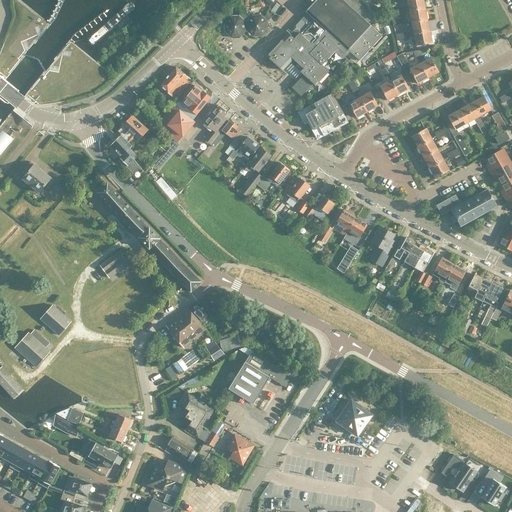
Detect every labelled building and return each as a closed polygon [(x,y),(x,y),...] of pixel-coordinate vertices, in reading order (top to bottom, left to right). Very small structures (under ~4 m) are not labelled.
[(290,63),(302,74),(291,86),(302,97),(317,80),(319,82),(329,71),(348,50),(359,60),(381,36),(368,23),(374,17),(358,2),(355,0),(312,0),(302,11),(306,14),(288,33),(267,56),(282,71),(290,63)] [(425,8),(424,0),(423,0),(406,0),(409,11),(425,8)] [(131,3),(127,4),(91,35),(88,40),(92,44),(95,42),(133,10),(135,7),(131,3)] [(287,12),(282,7),(267,20),(272,26),(287,12)] [(411,22),(427,19),(425,8),(409,11),(411,22)] [(230,16),(227,19),(224,23),(224,32),(231,38),(240,38),(246,31),(252,37),(262,37),(268,30),(267,21),(261,15),(252,15),(246,22),(239,16),(230,16)] [(414,34),(430,31),(427,19),(411,22),(414,34)] [(430,31),(414,34),(416,46),(432,43),(430,31)] [(213,43),(229,54),(234,48),(217,36),(213,43)] [(413,51),(413,53),(417,59),(423,55),(420,50),(413,51)] [(394,52),(382,59),(384,63),(396,56),(394,52)] [(396,56),(404,71),(409,69),(417,84),(428,78),(420,63),(410,68),(409,67),(410,67),(402,53),(396,56)] [(428,78),(439,72),(431,57),(420,63),(428,78)] [(379,60),(388,75),(390,74),(384,63),(382,59),(381,59),(379,60)] [(385,77),(388,75),(379,60),(377,61),(366,67),(367,68),(365,69),(367,73),(369,71),(368,71),(370,70),(369,68),(375,64),(376,65),(377,64),(379,66),(385,77)] [(191,81),(184,74),(176,67),(159,86),(175,99),(191,81)] [(398,95),(409,89),(401,74),(390,80),(398,95)] [(349,79),(357,93),(359,91),(353,80),(351,77),(349,78),(350,79),(349,79)] [(354,94),(357,93),(349,79),(347,80),(348,83),(354,94)] [(387,100),(398,95),(390,80),(379,86),(387,100)] [(196,86),(182,102),(197,114),(210,97),(207,95),(197,86),(196,86)] [(359,97),(367,112),(378,106),(370,91),(359,97)] [(501,101),(511,94),(510,92),(499,98),(501,101)] [(344,116),(343,114),(332,93),(298,112),(305,125),(309,122),(319,139),(348,123),(347,121),(351,118),(348,114),(344,116)] [(511,94),(501,101),(499,101),(501,104),(505,112),(509,110),(505,102),(511,97),(511,94)] [(479,117),(491,110),(483,96),(471,103),(479,117)] [(357,118),(367,112),(359,97),(346,104),(354,118),(356,117),(357,118)] [(159,123),(156,125),(166,134),(178,143),(180,141),(195,123),(192,121),(197,114),(182,102),(178,100),(173,105),(160,121),(159,123)] [(487,131),(479,117),(471,103),(460,109),(467,123),(474,120),(482,134),(487,131)] [(215,105),(202,122),(212,130),(204,140),(210,144),(220,131),(228,121),(224,117),(226,114),(223,112),(225,110),(219,105),(217,107),(215,105)] [(447,116),(452,124),(447,126),(464,156),(470,153),(459,134),(458,135),(455,130),(467,123),(460,109),(447,116)] [(500,131),(507,127),(498,112),(491,116),(500,131)] [(132,146),(139,139),(147,130),(132,116),(117,131),(120,135),(128,142),(132,146)] [(229,156),(240,142),(235,139),(242,130),(230,120),(222,131),(233,140),(229,146),(230,147),(226,153),(229,156)] [(436,136),(447,130),(446,127),(435,133),(436,136)] [(417,147),(432,139),(426,128),(411,136),(417,147)] [(447,130),(436,136),(438,139),(449,133),(447,130)] [(215,148),(225,135),(221,131),(210,145),(215,148)] [(499,145),(509,139),(505,131),(494,137),(499,145)] [(4,133),(0,137),(0,152),(11,139),(4,133)] [(132,173),(139,166),(134,159),(137,156),(130,148),(132,146),(128,142),(120,135),(110,145),(120,156),(119,158),(127,166),(126,166),(125,166),(132,173)] [(247,155),(250,158),(259,146),(247,137),(238,148),(238,149),(236,152),(234,150),(229,156),(226,160),(230,163),(233,159),(236,155),(239,157),(247,155)] [(423,157),(438,149),(432,139),(417,147),(423,157)] [(258,171),(270,155),(268,154),(269,152),(264,149),(263,149),(261,148),(250,162),(248,161),(243,168),(248,171),(252,166),(258,171)] [(445,159),(459,151),(457,148),(446,154),(447,155),(444,157),(445,159)] [(490,173),(511,162),(504,148),(484,160),(487,164),(486,165),(490,173)] [(429,168),(444,159),(438,149),(423,157),(429,168)] [(449,160),(460,154),(461,154),(459,151),(445,159),(444,159),(429,168),(435,178),(450,170),(445,161),(449,159),(449,160)] [(34,164),(34,165),(31,162),(25,168),(29,171),(22,179),(31,186),(43,171),(34,164)] [(277,187),(279,184),(289,170),(279,162),(265,181),(260,178),(256,184),(261,187),(265,190),(271,182),(277,187)] [(499,186),(511,178),(511,163),(511,162),(490,173),(495,182),(497,181),(499,186)] [(43,171),(31,186),(39,192),(45,185),(49,188),(54,181),(51,178),(43,171)] [(246,195),(261,176),(256,172),(241,192),(246,195)] [(71,187),(75,183),(67,176),(64,180),(71,187)] [(298,197),(300,198),(309,186),(300,178),(293,187),(289,184),(283,191),(291,198),(293,195),(297,198),(298,197)] [(505,199),(511,195),(511,178),(499,186),(502,191),(501,191),(505,199)] [(99,187),(95,191),(92,188),(90,189),(93,193),(95,191),(97,193),(114,211),(122,220),(122,219),(139,237),(149,248),(166,266),(174,276),(175,275),(191,291),(200,282),(180,262),(159,239),(149,228),(107,184),(101,189),(99,187)] [(461,226),(497,206),(487,189),(460,204),(455,195),(436,205),(441,215),(451,210),(454,215),(450,218),(453,223),(457,221),(461,226)] [(327,214),(334,203),(324,196),(316,206),(317,207),(316,208),(310,205),(303,215),(309,219),(313,213),(315,214),(317,211),(324,216),(326,213),(327,214)] [(303,214),(309,204),(303,200),(296,210),(303,214)] [(345,234),(355,218),(350,215),(351,214),(344,209),(335,224),(343,229),(341,232),(345,234)] [(504,227),(503,229),(511,233),(511,216),(510,221),(507,225),(506,224),(504,227)] [(345,234),(343,237),(355,245),(359,238),(367,225),(355,218),(345,234)] [(324,242),(333,229),(327,225),(318,239),(324,242)] [(369,260),(381,267),(394,243),(391,241),(394,235),(380,227),(371,243),(376,246),(369,260)] [(500,240),(498,244),(511,250),(511,233),(503,229),(502,231),(500,234),(502,235),(500,240)] [(407,255),(414,242),(406,238),(399,250),(398,249),(394,256),(399,259),(400,258),(404,260),(407,255)] [(404,260),(403,261),(414,268),(418,261),(425,249),(424,248),(415,243),(414,242),(407,255),(404,260)] [(351,247),(339,268),(345,272),(358,251),(351,247)] [(109,278),(132,261),(123,249),(100,266),(109,278)] [(426,266),(434,253),(425,249),(418,261),(414,268),(421,271),(415,281),(421,283),(426,274),(423,272),(426,266)] [(392,269),(397,260),(392,257),(387,266),(392,269)] [(446,278),(453,265),(448,263),(449,261),(441,257),(432,274),(439,278),(438,280),(443,283),(446,278)] [(451,298),(456,301),(464,285),(460,282),(465,272),(453,265),(446,278),(458,285),(456,290),(455,289),(451,298)] [(432,277),(427,275),(421,284),(426,287),(432,277)] [(474,299),(484,279),(474,275),(467,289),(468,290),(466,295),(474,299)] [(484,303),(484,302),(493,284),(492,283),(491,283),(484,279),(474,299),(484,303)] [(494,311),(498,303),(496,302),(503,288),(493,284),(484,302),(492,305),(490,309),(488,308),(481,324),(486,327),(494,311)] [(511,291),(510,291),(502,308),(511,312),(511,291)] [(206,316),(209,313),(198,302),(191,309),(197,315),(195,317),(206,331),(206,330),(203,326),(205,324),(211,327),(213,323),(210,322),(209,323),(208,322),(210,320),(206,316)] [(457,316),(460,306),(455,304),(451,314),(457,316)] [(71,322),(70,321),(52,305),(40,319),(59,335),(71,322)] [(494,311),(490,318),(496,321),(502,309),(502,308),(496,306),(494,311)] [(206,331),(195,317),(195,318),(188,308),(177,317),(195,339),(206,331)] [(242,322),(240,321),(242,317),(232,312),(228,321),(240,326),(242,322)] [(184,348),(195,339),(177,317),(166,325),(184,348)] [(242,322),(240,326),(242,327),(256,335),(261,327),(246,319),(244,323),(242,322)] [(466,333),(471,321),(465,319),(460,330),(466,333)] [(15,347),(15,348),(36,367),(50,352),(45,348),(49,344),(33,330),(30,334),(28,333),(15,347)] [(238,335),(220,341),(223,352),(242,346),(238,335)] [(217,344),(208,351),(214,360),(224,354),(217,344)] [(174,361),(180,372),(200,361),(194,350),(174,361)] [(286,388),(293,376),(252,351),(228,389),(253,404),(269,377),(286,388)] [(236,371),(240,364),(233,360),(229,367),(236,371)] [(173,378),(178,375),(171,365),(166,368),(173,378)] [(16,381),(3,366),(0,368),(0,381),(6,376),(14,385),(8,390),(14,397),(24,389),(17,381),(16,381)] [(205,441),(211,432),(211,431),(204,426),(215,409),(187,393),(180,405),(189,410),(186,417),(192,421),(187,429),(205,441)] [(351,399),(336,421),(357,436),(372,414),(351,399)] [(68,420),(79,424),(83,413),(72,408),(68,420)] [(105,417),(104,421),(113,425),(127,431),(131,420),(118,414),(115,421),(105,417)] [(54,415),(52,418),(56,420),(55,425),(66,431),(66,430),(67,430),(67,429),(68,429),(68,428),(69,428),(70,428),(72,427),(74,427),(54,415)] [(104,421),(102,425),(111,429),(108,436),(122,442),(127,431),(113,425),(104,421)] [(347,430),(343,427),(336,436),(340,439),(347,430)] [(211,432),(205,441),(213,445),(219,435),(211,431),(211,432)] [(233,451),(229,457),(242,465),(254,446),(234,434),(226,447),(233,451)] [(11,441),(2,436),(0,439),(0,461),(3,457),(11,441)] [(190,448),(173,437),(166,448),(183,458),(190,448)] [(21,447),(11,441),(3,457),(12,462),(21,447)] [(87,455),(83,462),(96,470),(100,462),(110,468),(111,469),(114,462),(118,455),(118,454),(117,455),(96,443),(96,442),(88,455),(87,455)] [(21,447),(12,462),(10,467),(19,472),(22,468),(30,452),(21,447)] [(71,450),(69,454),(71,456),(76,458),(79,460),(82,456),(71,450)] [(30,452),(22,468),(31,473),(40,457),(30,452)] [(452,480),(450,483),(462,491),(467,485),(468,486),(471,481),(470,480),(470,479),(474,482),(479,475),(475,472),(476,471),(463,463),(464,462),(454,454),(441,473),(452,480)] [(40,457),(31,473),(29,477),(38,482),(40,479),(49,462),(40,457)] [(40,479),(38,482),(48,488),(50,485),(60,467),(50,461),(49,462),(40,479)] [(165,470),(156,466),(148,484),(162,490),(164,486),(165,486),(176,481),(177,480),(181,482),(187,468),(169,461),(165,470)] [(505,488),(506,488),(506,487),(494,480),(497,474),(490,470),(481,483),(488,487),(482,497),(481,497),(495,506),(495,505),(494,505),(498,500),(500,502),(504,494),(502,492),(505,488)] [(91,484),(69,476),(65,487),(63,493),(74,498),(76,492),(87,495),(91,484)] [(63,501),(59,511),(57,510),(57,511),(61,511),(80,511),(83,507),(72,503),(74,498),(63,493),(60,500),(63,501)] [(274,499),(274,507),(294,506),(294,499),(274,499)] [(152,500),(148,509),(139,506),(136,511),(168,511),(171,508),(152,500)]
